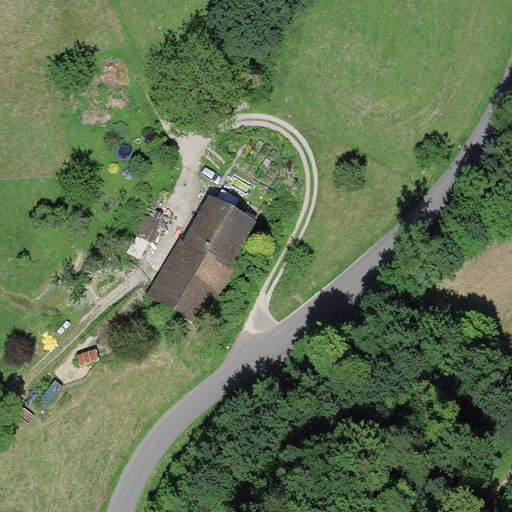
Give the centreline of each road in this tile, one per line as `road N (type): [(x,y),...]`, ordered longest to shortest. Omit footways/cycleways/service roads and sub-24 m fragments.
road 1 (residential): [(511,85),(466,161),(410,229),(160,435),(122,511)]
road 2 (track): [(149,276),(0,413)]
